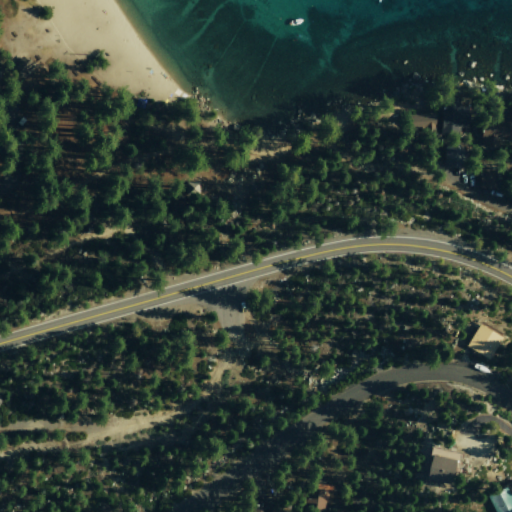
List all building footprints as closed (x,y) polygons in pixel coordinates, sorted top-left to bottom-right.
[(9,67),(17,58),(28,68),(20,77),(9,67)] [(437,99),(436,131),(460,132),(461,100),(437,99)] [(405,114),(405,132),(432,131),(432,113),(405,114)] [(509,125),(478,126),(479,148),(496,147),(496,140),(510,139),(509,125)] [(439,168),(458,168),(458,146),(439,146),(439,168)] [(475,174),(475,189),(489,189),(490,174),(475,174)] [(195,182),(183,183),(183,197),(196,196),(195,182)] [(488,359),(498,335),(473,324),(463,348),(488,359)] [(321,511),(322,501),(329,502),(331,486),(304,483),(300,511),(321,511)] [(485,494),(490,511),(509,511),(511,511),(504,487),(485,494)] [(266,511),(269,509),(254,496),(239,511),(266,511)]
